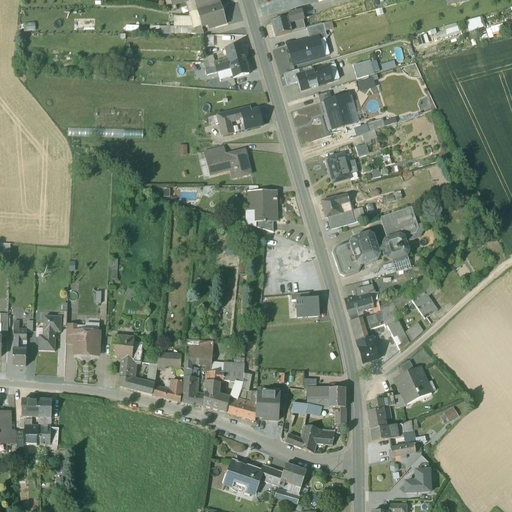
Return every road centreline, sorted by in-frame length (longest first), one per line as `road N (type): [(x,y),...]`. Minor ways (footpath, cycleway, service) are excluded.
road 1 (tertiary): [(358,461),(347,344),(250,0)]
road 2 (residential): [(358,461),(311,461),(166,408),(0,385)]
road 3 (track): [(356,391),(511,270)]
